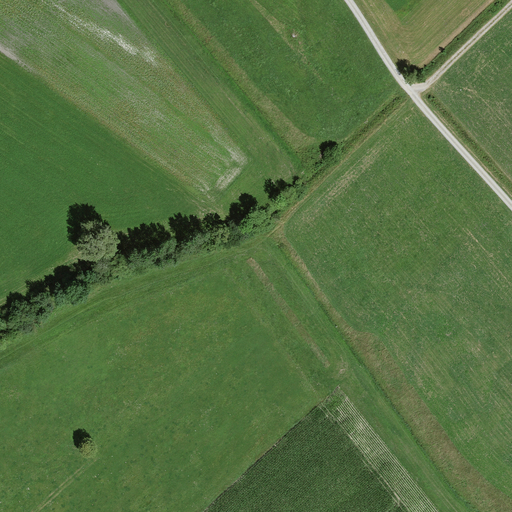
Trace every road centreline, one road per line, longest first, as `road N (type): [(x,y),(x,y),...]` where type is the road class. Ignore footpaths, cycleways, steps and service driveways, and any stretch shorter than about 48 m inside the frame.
road 1 (track): [(511,206),(404,85),(346,0)]
road 2 (track): [(404,85),(422,83),(511,0)]
